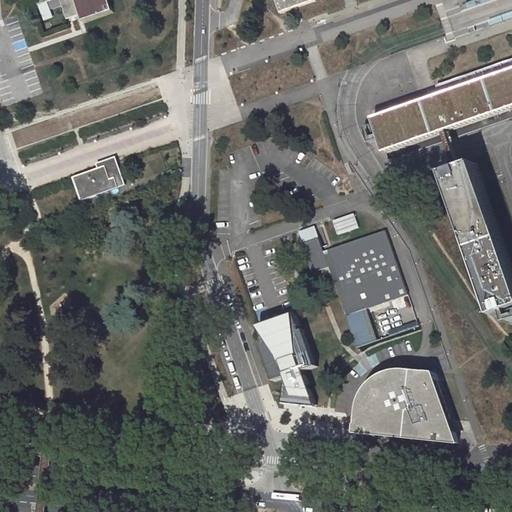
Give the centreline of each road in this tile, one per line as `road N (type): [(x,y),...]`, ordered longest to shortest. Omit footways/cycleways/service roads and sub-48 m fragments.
road 1 (unclassified): [(262,436),(199,240),(202,0)]
road 2 (tertiary): [(289,501),(0,468)]
road 3 (residential): [(511,455),(470,458),(262,436)]
